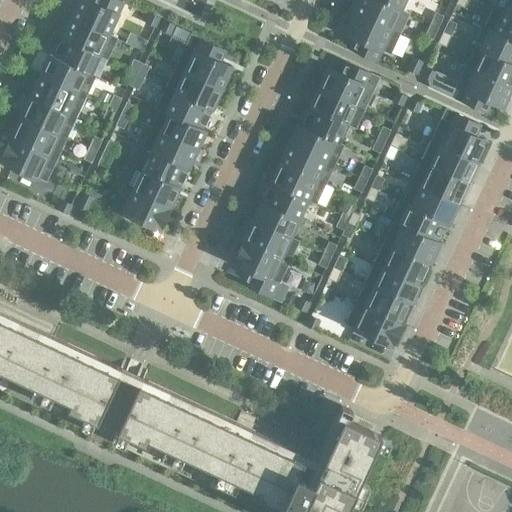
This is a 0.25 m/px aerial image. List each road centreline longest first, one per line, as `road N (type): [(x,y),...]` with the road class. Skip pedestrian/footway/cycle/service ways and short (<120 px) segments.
road 1 (residential): [(511,139),(390,399),(169,301)]
road 2 (residential): [(311,0),(169,301)]
road 3 (residential): [(169,301),(0,223)]
